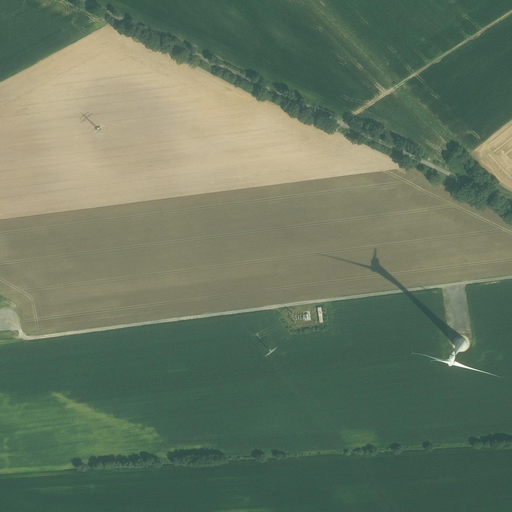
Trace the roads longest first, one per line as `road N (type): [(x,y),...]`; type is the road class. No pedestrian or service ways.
road 1 (track): [(511,276),(29,337),(0,318)]
road 2 (track): [(62,0),(511,206)]
